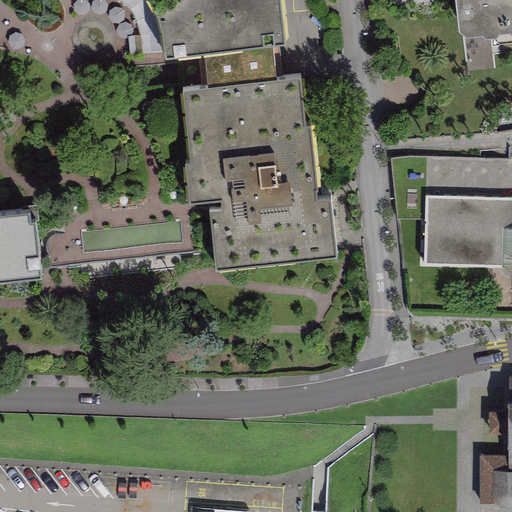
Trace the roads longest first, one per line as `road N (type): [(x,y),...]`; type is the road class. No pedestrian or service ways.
road 1 (residential): [(365,387),(379,315),(348,0)]
road 2 (primary): [(0,401),(236,408),(365,387)]
road 3 (primary): [(365,387),(511,351)]
